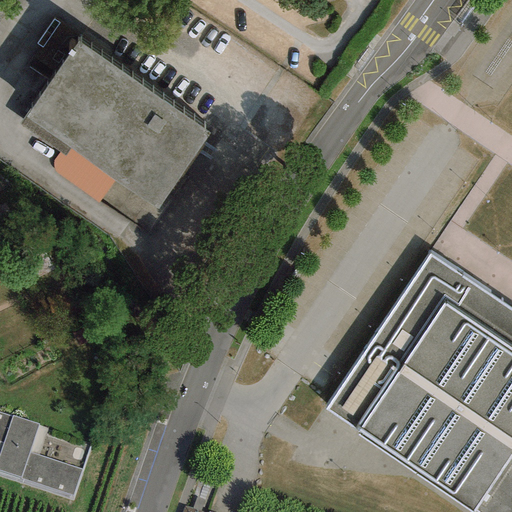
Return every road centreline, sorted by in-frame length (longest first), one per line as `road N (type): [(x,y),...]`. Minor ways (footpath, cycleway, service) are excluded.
road 1 (tertiary): [(434,0),(266,217),(211,307),(145,511)]
road 2 (unknown): [(204,331),(149,287),(150,253),(0,130)]
road 3 (unknown): [(105,0),(249,95)]
